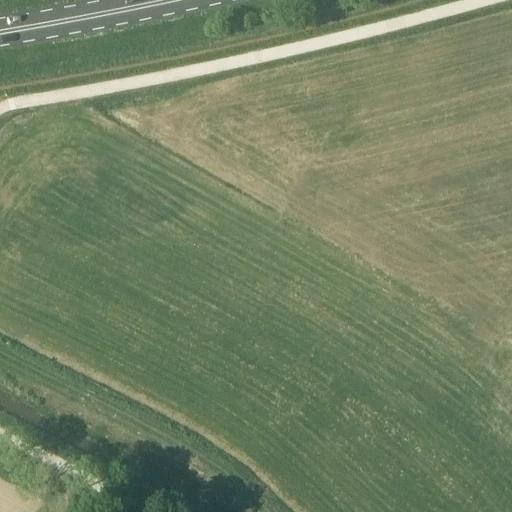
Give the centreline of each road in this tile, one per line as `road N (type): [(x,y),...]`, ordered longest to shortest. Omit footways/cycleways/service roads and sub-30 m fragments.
road 1 (track): [(269,511),(202,454),(0,354)]
road 2 (primary): [(0,31),(168,0)]
